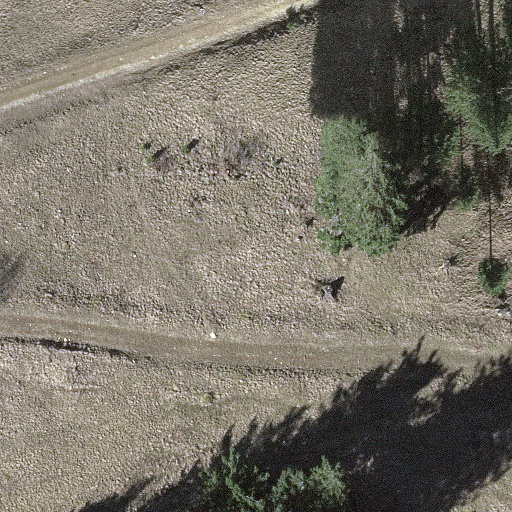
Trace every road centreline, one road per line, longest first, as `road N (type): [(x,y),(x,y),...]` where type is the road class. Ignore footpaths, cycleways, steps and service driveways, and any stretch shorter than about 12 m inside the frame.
road 1 (track): [(0,329),(511,373)]
road 2 (track): [(299,0),(0,110)]
